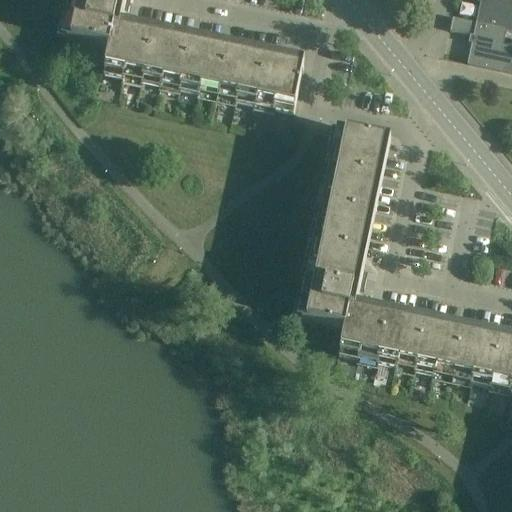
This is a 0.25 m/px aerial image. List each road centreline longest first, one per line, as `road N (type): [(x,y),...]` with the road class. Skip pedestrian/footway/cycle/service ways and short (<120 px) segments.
road 1 (residential): [(511,307),(391,279),(415,155),(398,130),(310,113),(324,41)]
road 2 (residential): [(511,198),(394,57)]
road 3 (residential): [(324,41),(159,0)]
